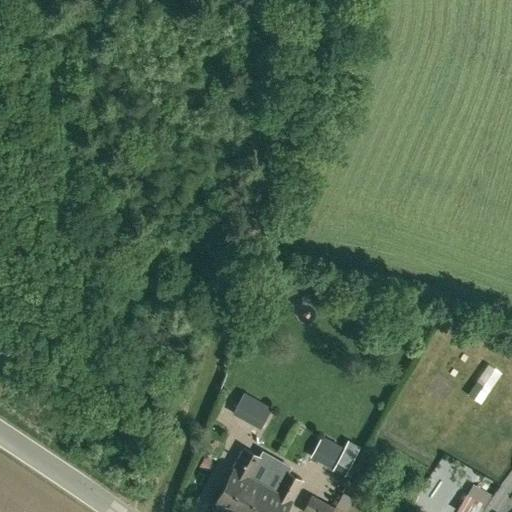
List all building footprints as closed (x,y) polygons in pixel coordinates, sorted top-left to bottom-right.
[(484,362),(464,393),(477,402),(497,371),(484,362)] [(230,399),(259,414),(271,392),(243,376),(230,399)] [(417,458),(435,428),(410,412),(391,442),(417,458)] [(319,419),(306,442),(329,455),(342,432),(319,419)] [(243,442),(210,502),(228,511),(283,511),(304,476),(284,464),(274,484),(253,472),(263,453),(243,442)] [(297,498),(323,511),(349,511),(354,503),(343,498),(351,483),(338,476),(331,491),(307,479),(297,498)] [(458,511),(475,511),(487,491),(467,481),(453,509),(459,511),(458,511)]
